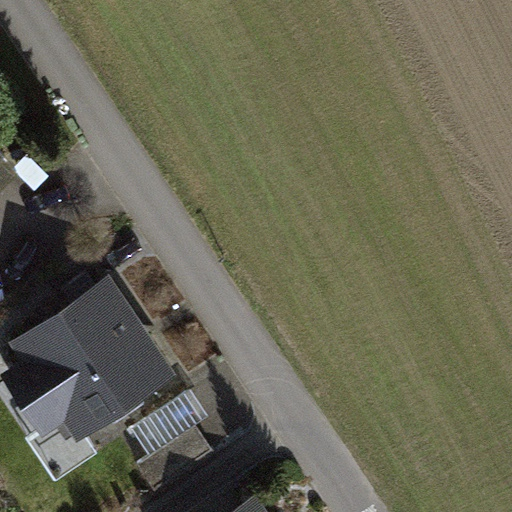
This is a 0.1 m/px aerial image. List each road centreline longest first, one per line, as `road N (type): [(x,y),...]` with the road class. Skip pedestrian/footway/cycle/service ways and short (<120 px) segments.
road 1 (residential): [(16,0),(300,410)]
road 2 (residential): [(300,410),(164,511)]
road 3 (residential): [(300,410),(371,511)]
